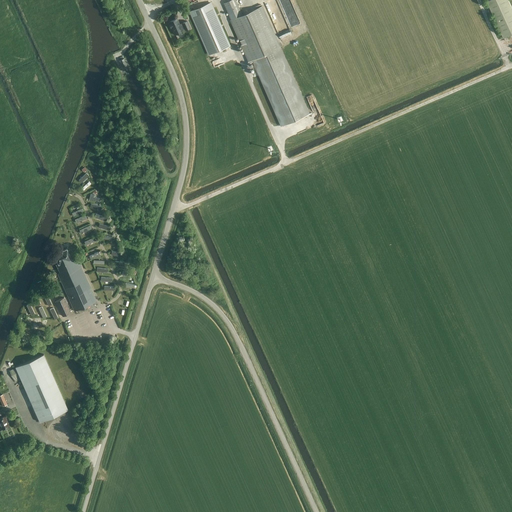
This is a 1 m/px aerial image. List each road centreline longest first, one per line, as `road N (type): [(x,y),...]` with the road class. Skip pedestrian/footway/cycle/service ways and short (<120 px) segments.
road 1 (unclassified): [(316,511),(231,328),(206,299),(152,277)]
road 2 (unclassified): [(152,277),(185,163),(186,129),(149,22)]
road 3 (unclassified): [(83,511),(152,277)]
